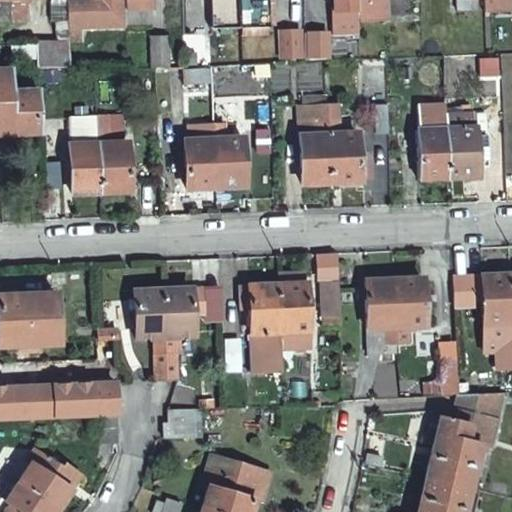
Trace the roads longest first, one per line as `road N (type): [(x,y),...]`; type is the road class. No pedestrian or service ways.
road 1 (residential): [(0,245),(511,223)]
road 2 (residential): [(98,511),(144,394)]
